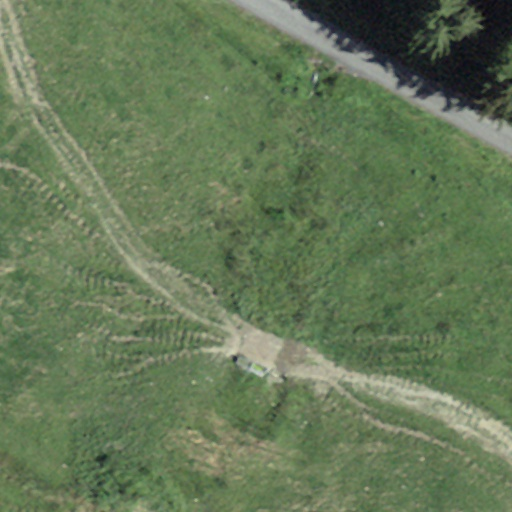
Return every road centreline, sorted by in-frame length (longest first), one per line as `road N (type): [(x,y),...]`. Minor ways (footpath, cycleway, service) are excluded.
road 1 (track): [(511,445),(477,421),(214,312),(140,256),(29,94),(0,20)]
road 2 (unclassified): [(511,142),(267,0)]
